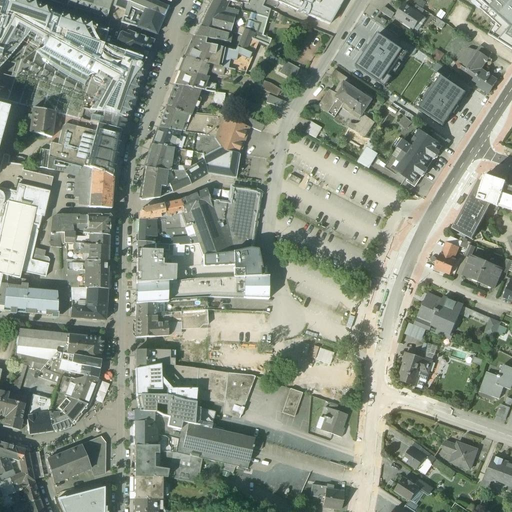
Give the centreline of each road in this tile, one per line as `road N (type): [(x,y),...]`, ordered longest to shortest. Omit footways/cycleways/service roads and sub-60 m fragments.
road 1 (residential): [(362,0),(291,115),(282,149),(268,249),(289,323)]
road 2 (residential): [(168,42),(170,57),(125,190),(122,329)]
road 3 (residential): [(122,329),(119,511)]
road 4 (unclassified): [(374,392),(511,437)]
road 5 (tertiary): [(404,272),(473,150)]
road 6 (residential): [(36,0),(168,42)]
road 7 (tertiary): [(374,392),(404,272)]
road 8 (residential): [(122,329),(0,320)]
road 9 (tertiary): [(358,511),(374,392)]
